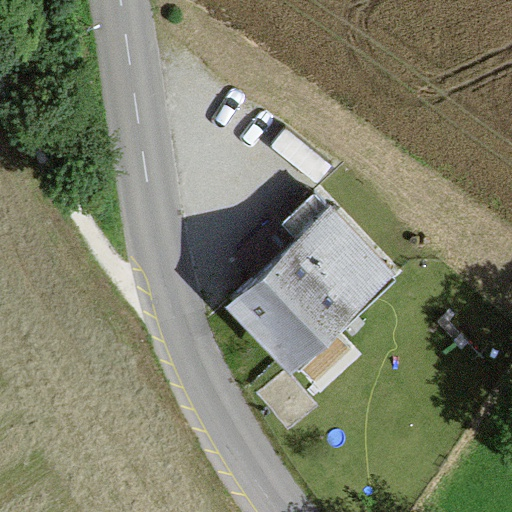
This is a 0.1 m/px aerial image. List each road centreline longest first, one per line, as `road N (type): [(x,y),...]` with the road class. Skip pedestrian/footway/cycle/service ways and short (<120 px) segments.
road 1 (residential): [(272,511),(201,389),(161,275),(115,0)]
road 2 (track): [(0,83),(121,284),(201,389)]
